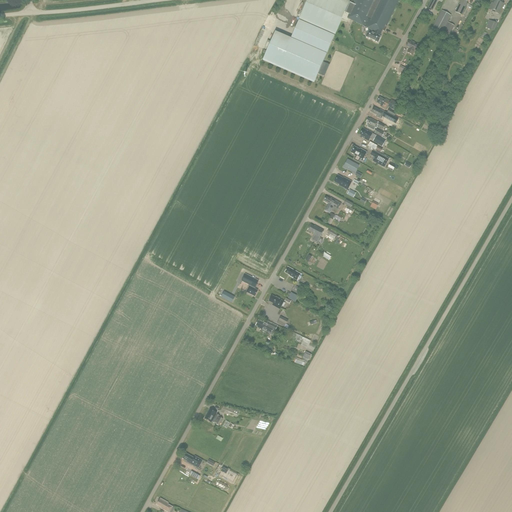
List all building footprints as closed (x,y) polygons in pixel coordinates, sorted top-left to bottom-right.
[(345,16),(352,3),(349,1),(348,4),(339,0),(306,0),(300,12),(298,11),(297,13),(299,14),(299,16),(334,33),(341,19),(347,22),(349,18),(345,16)] [(382,30),(384,31),(398,0),(352,0),(352,3),(345,16),(349,18),(368,27),(374,30),(377,28),(382,30)] [(431,0),(428,7),(432,10),(437,0),(431,0)] [(461,14),(467,1),(465,0),(460,0),(455,12),(461,14)] [(499,14),(504,2),(502,1),(502,0),(493,0),(492,3),(491,2),(488,9),(499,14)] [(447,38),(454,25),(447,22),(451,15),(442,10),(431,30),(440,35),(444,28),(446,29),(442,36),(447,38)] [(333,35),(297,20),(289,39),(274,32),(262,60),(314,82),(333,35)] [(489,20),(486,27),(495,31),(498,23),(489,20)] [(380,36),(382,30),(377,28),(374,30),(368,27),(368,30),(365,36),(378,42),(381,36),(380,36)] [(415,50),(417,45),(413,43),(414,42),(410,40),(406,46),(409,48),(407,52),(412,55),(414,50),(415,50)] [(323,62),(318,73),(322,75),(327,64),(323,62)] [(403,75),(407,69),(400,65),(397,72),(403,75)] [(385,100),(379,97),(376,102),(382,105),(381,106),(386,109),(388,106),(390,107),(394,109),(397,103),(391,99),(390,101),(385,98),(385,100)] [(379,110),(374,107),(371,112),(377,115),(376,116),(381,119),(383,115),(387,117),(389,114),(385,111),(380,109),(379,110)] [(368,125),(367,127),(373,130),(375,127),(377,128),(377,126),(383,129),(385,126),(370,118),(370,119),(368,118),(366,122),(367,123),(367,125),(368,125)] [(376,135),(372,133),(363,128),(359,134),(365,137),(364,139),(368,141),(370,137),(374,139),(373,140),(383,146),(386,140),(376,135)] [(384,133),(377,129),(375,133),(382,137),(386,139),(386,137),(384,136),(386,133),(384,132),(384,133)] [(353,146),(350,152),(351,152),(355,154),(354,155),(355,156),(353,159),(358,162),(359,159),(362,161),(366,152),(367,152),(360,148),(360,149),(353,146)] [(384,167),(389,159),(373,150),(370,155),(374,157),(372,161),(384,167)] [(352,171),(356,164),(347,159),(343,166),(352,171)] [(343,177),(343,178),(338,175),(334,182),(339,184),(339,185),(345,188),(344,189),(347,190),(352,182),(343,177)] [(347,194),(353,197),(356,192),(350,189),(347,194)] [(330,198),(326,196),(323,201),(328,204),(325,210),(330,213),(332,208),(337,210),(341,203),(331,197),(330,198)] [(351,215),(353,210),(346,206),(344,211),(351,215)] [(315,225),(314,226),(311,224),(307,230),(314,234),(320,237),(323,230),(315,225)] [(337,238),(338,235),(328,229),(327,232),(330,234),(328,237),(330,239),(331,237),(335,239),(336,237),(337,238)] [(314,234),(311,240),(317,242),(318,240),(320,237),(314,234)] [(296,280),(300,274),(288,266),(284,272),(289,275),(289,276),(296,280)] [(249,286),(246,292),(255,296),(258,290),(250,286),(251,286),(255,288),(258,281),(245,274),(241,281),(249,285),(249,286)] [(224,291),(221,297),(232,303),(235,297),(224,291)] [(295,302),(298,296),(291,292),(288,298),(295,302)] [(280,308),(284,301),(276,296),(275,297),(272,295),(269,301),(275,304),(275,305),(280,308)] [(263,322),(258,320),(255,326),(261,329),(260,330),(267,334),(268,333),(272,335),(277,326),(268,321),(267,323),(263,321),(263,322)] [(273,355),(279,358),(280,356),(275,354),(272,352),(273,351),(271,350),(268,349),(266,353),(267,353),(269,354),(273,355)] [(308,359),(311,354),(306,351),(303,357),(308,359)] [(225,407),(222,406),(220,411),(224,413),(225,410),(237,415),(239,410),(225,407)] [(212,421),(219,425),(223,419),(219,417),(220,416),(216,414),(217,413),(210,409),(204,418),(212,422),(212,421)] [(202,460),(195,456),(194,458),(185,453),(182,458),(187,461),(186,462),(191,464),(198,468),(202,460)] [(217,463),(212,472),(224,479),(229,470),(217,463)] [(219,480),(216,484),(226,490),(228,485),(219,480)] [(165,510),(168,511),(169,511),(172,507),(168,505),(167,504),(168,503),(160,498),(156,504),(161,507),(161,508),(165,510)]
